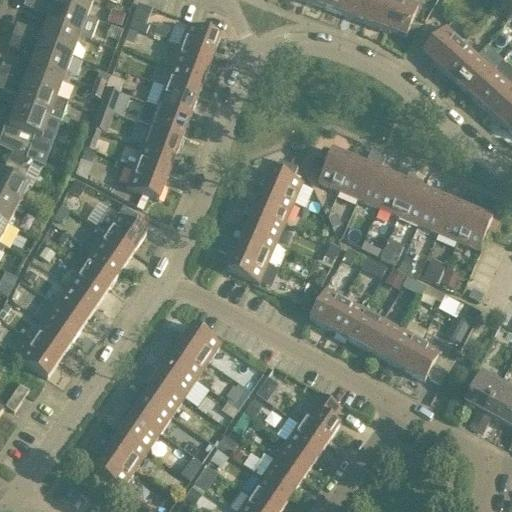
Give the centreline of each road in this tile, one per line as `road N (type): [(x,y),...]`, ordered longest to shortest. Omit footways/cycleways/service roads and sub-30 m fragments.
road 1 (residential): [(511,172),(391,70),(346,44),(299,31),(266,37),(245,58),(168,274)]
road 2 (residential): [(168,274),(7,511)]
road 3 (residential): [(398,413),(168,274)]
road 4 (residential): [(477,511),(482,463),(398,413)]
